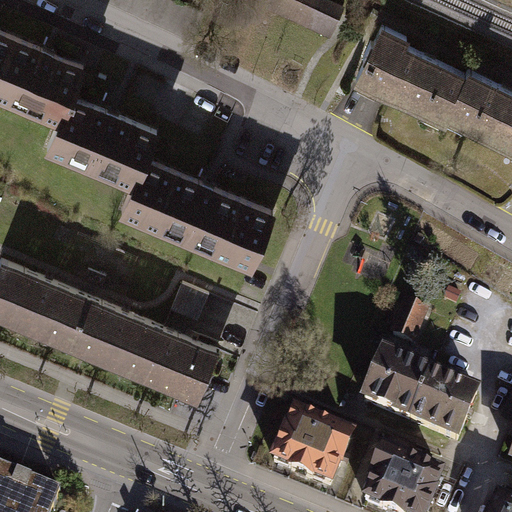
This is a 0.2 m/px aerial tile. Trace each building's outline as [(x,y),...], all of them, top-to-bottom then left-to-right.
[(331,31),(343,3),(337,0),(274,0),(272,6),(331,31)] [(414,35),(386,21),(357,80),(445,124),(448,118),(472,72),(411,41),(414,35)] [(0,73),(16,36),(0,29),(0,73)] [(16,36),(0,73),(0,93),(63,120),(75,93),(86,65),(16,36)] [(511,85),(474,66),(472,72),(448,118),(511,150),(511,85)] [(63,120),(52,147),(138,182),(149,157),(161,128),(75,93),(63,120)] [(126,211),(255,265),(278,210),(149,157),(138,182),(126,211)] [(0,268),(0,316),(85,352),(109,296),(6,253),(0,268)] [(182,278),(172,302),(204,315),(214,291),(182,278)] [(85,352),(151,379),(174,323),(109,296),(85,352)] [(431,310),(409,301),(395,336),(416,345),(431,310)] [(151,379),(202,401),(225,344),(174,323),(151,379)] [(360,403),(412,426),(435,374),(383,351),(360,403)] [(412,426),(464,448),(487,396),(435,374),(412,426)] [(511,396),(501,422),(511,426),(511,396)] [(295,413),(272,468),(340,496),(363,441),(295,413)] [(384,449),(361,504),(381,511),(438,511),(453,477),(384,449)] [(52,511),(62,491),(0,465),(0,511),(52,511)] [(511,511),(511,506),(500,501),(495,511),(511,511)]
